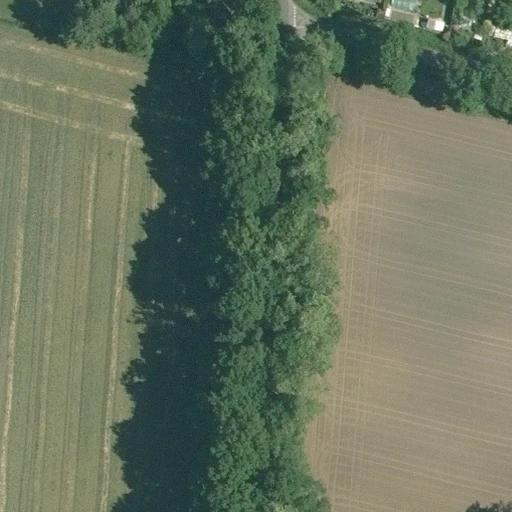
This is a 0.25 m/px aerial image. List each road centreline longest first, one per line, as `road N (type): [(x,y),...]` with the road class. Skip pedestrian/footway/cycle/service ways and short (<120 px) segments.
road 1 (unclassified): [(257,511),(276,256),(280,25)]
road 2 (unclassified): [(511,84),(280,25)]
